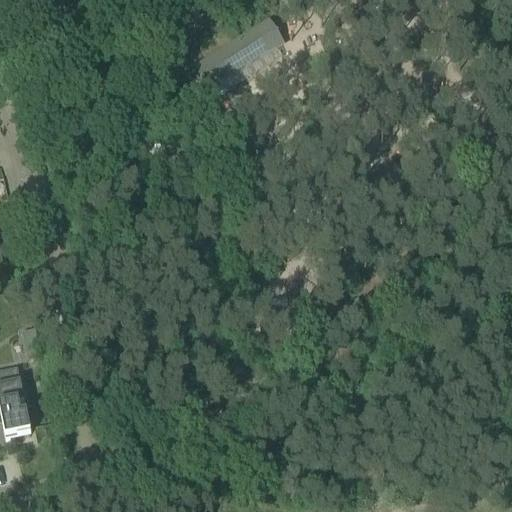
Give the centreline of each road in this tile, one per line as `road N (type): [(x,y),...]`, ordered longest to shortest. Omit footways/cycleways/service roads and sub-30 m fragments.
road 1 (residential): [(0,502),(91,465),(52,265),(1,75)]
road 2 (track): [(12,122),(215,0)]
road 3 (track): [(91,465),(307,375)]
road 4 (track): [(307,375),(511,269)]
road 5 (track): [(307,375),(373,423),(511,403)]
road 6 (track): [(211,511),(114,485),(91,465)]
